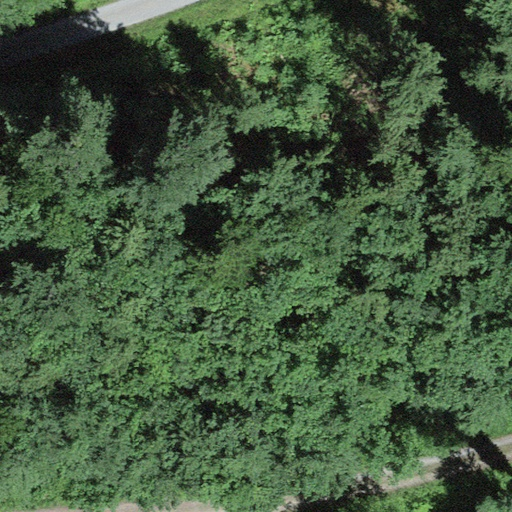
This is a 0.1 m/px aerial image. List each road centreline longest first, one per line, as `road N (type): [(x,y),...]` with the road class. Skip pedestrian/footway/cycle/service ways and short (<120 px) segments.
road 1 (track): [(214,511),(426,473),(511,446)]
road 2 (track): [(151,0),(0,52)]
